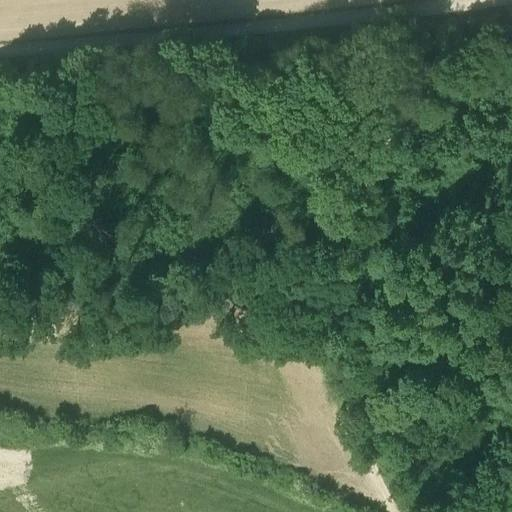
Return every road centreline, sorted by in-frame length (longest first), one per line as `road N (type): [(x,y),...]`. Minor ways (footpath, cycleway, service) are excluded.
road 1 (track): [(394,511),(362,445),(346,225),(361,176),(405,109),(511,22)]
road 2 (unclassified): [(0,52),(486,0)]
